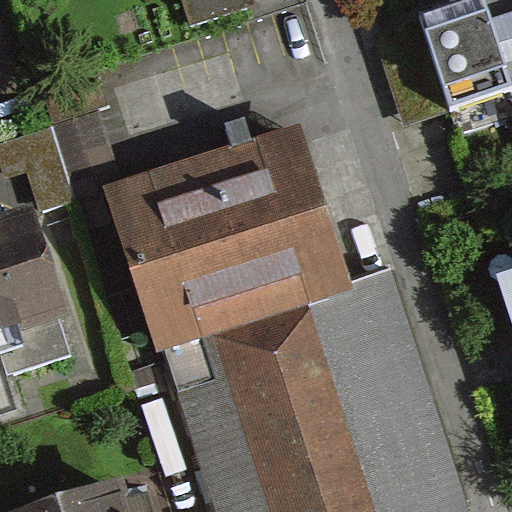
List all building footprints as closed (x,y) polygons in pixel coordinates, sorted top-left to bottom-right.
[(251,0),(180,0),(190,29),(254,8),(251,0)] [(511,0),(495,6),(418,34),(450,124),(511,101),(511,0)] [(209,346),(352,297),(299,142),(106,208),(159,363),(209,346)] [(0,424),(10,421),(0,391),(0,383),(67,362),(61,344),(69,342),(29,216),(0,224),(0,424)] [(511,283),(498,288),(511,328),(511,283)] [(352,297),(209,346),(266,511),(466,511),(387,284),(352,297)]
